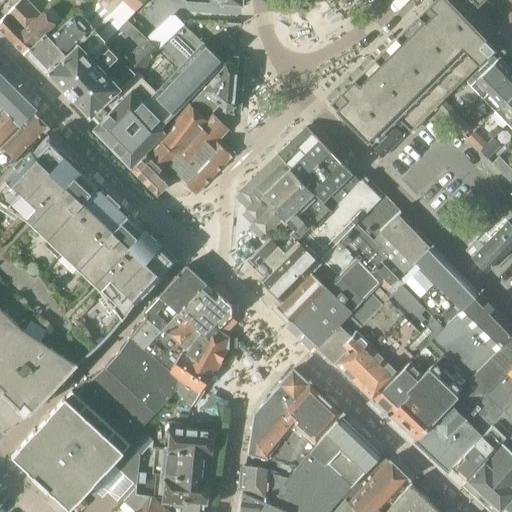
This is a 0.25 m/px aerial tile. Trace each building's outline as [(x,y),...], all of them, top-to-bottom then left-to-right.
[(0,0),(0,2),(2,0),(4,0),(13,7),(5,15),(22,31),(31,22),(45,11),(43,10),(40,13),(27,0),(0,0)] [(84,0),(90,6),(96,0),(95,0),(120,0),(133,11),(143,0),(84,0)] [(373,59),(329,103),(371,146),(398,119),(410,132),(436,106),(443,99),(494,49),(446,0),(432,0),(396,37),(395,37),(373,59)] [(55,23),(55,22),(59,18),(50,7),(45,12),(45,11),(31,22),(22,31),(5,15),(0,20),(0,31),(12,43),(22,54),(34,42),(55,23)] [(84,26),(88,23),(78,11),(48,36),(46,34),(56,24),(55,23),(34,42),(22,54),(23,55),(31,48),(34,52),(32,54),(48,72),(78,45),(91,33),(84,26)] [(503,34),(511,25),(511,22),(507,17),(496,27),(503,34)] [(166,18),(146,38),(148,40),(159,51),(160,50),(159,49),(183,25),(184,24),(177,18),(166,18)] [(111,111),(98,124),(93,129),(130,167),(131,169),(132,170),(165,133),(159,127),(224,62),(202,41),(201,42),(184,24),(183,25),(159,49),(160,50),(159,51),(148,40),(146,38),(127,20),(106,41),(105,44),(133,74),(119,89),(116,92),(123,98),(119,102),(116,103),(111,108),(111,111)] [(106,41),(93,29),(88,23),(84,26),(91,33),(78,45),(48,72),(49,73),(48,73),(64,90),(63,90),(72,99),(89,116),(116,91),(116,92),(119,89),(133,74),(105,44),(106,41)] [(238,57),(235,56),(232,56),(202,91),(219,105),(229,114),(231,114),(231,115),(232,115),(234,90),(238,57)] [(491,57),(466,81),(482,98),(488,93),(511,70),(499,58),(495,61),(491,57)] [(488,93),(482,98),(495,111),(500,105),(511,94),(511,71),(511,70),(488,93)] [(0,147),(33,113),(32,112),(35,109),(10,84),(0,74),(0,147)] [(212,113),(219,105),(202,91),(165,133),(132,170),(156,195),(159,193),(158,192),(171,179),(178,178),(192,192),(228,153),(213,139),(225,126),(212,113)] [(511,94),(500,105),(495,111),(507,124),(508,125),(511,120),(511,94)] [(443,99),(436,106),(454,125),(462,118),(443,99)] [(0,163),(5,168),(9,166),(9,167),(11,165),(12,165),(44,131),(47,127),(33,113),(0,147),(0,163)] [(462,118),(454,125),(464,136),(472,128),(462,118)] [(306,126),(277,155),(322,203),(352,173),(351,172),(349,169),(342,163),(338,166),(330,158),(334,154),(306,126)] [(403,135),(401,134),(396,129),(375,151),(381,157),(403,135)] [(479,151),(486,144),(474,132),(467,139),(479,151)] [(0,393),(1,392),(3,393),(17,405),(16,406),(18,407),(19,406),(19,405),(72,366),(73,367),(77,363),(76,362),(86,354),(87,354),(89,352),(99,343),(101,341),(110,331),(110,332),(112,329),(118,322),(118,323),(123,317),(122,316),(130,306),(131,306),(134,302),(133,300),(129,304),(123,292),(148,279),(149,280),(163,258),(168,250),(48,135),(0,185),(0,393)] [(488,160),(501,147),(494,140),(481,153),(488,160)] [(266,166),(240,191),(252,204),(246,209),(253,216),(255,219),(253,222),(265,235),(268,232),(283,218),(295,231),(303,239),(324,217),(351,190),(365,176),(360,181),(352,173),(322,203),(277,155),(266,166)] [(511,170),(511,169),(498,157),(491,164),(504,177),(511,170)] [(271,241),(252,261),(268,276),(264,281),(282,299),(280,302),(275,306),(276,307),(282,301),(305,276),(338,242),(351,228),(362,217),(384,194),(382,193),(376,187),(365,176),(351,190),(324,217),(303,239),(295,231),(278,247),(273,241),(272,240),(271,241)] [(331,280),(295,319),(319,342),(316,346),(318,347),(351,312),(357,307),(370,293),(376,287),(379,284),(386,291),(397,280),(382,264),(389,257),(371,240),(396,217),(396,216),(397,215),(400,211),(399,210),(397,208),(395,206),(384,194),(362,217),(351,228),(338,242),(351,256),(353,257),(351,258),(331,280)] [(396,217),(371,240),(389,257),(382,264),(397,280),(432,244),(431,244),(425,239),(421,234),(417,231),(414,234),(401,219),(397,215),(396,216),(396,217)] [(486,272),(511,245),(511,226),(507,221),(472,257),(486,272)] [(282,301),(276,307),(291,322),(295,319),(331,280),(351,258),(353,257),(351,256),(338,242),(305,276),(282,301)] [(397,280),(386,291),(390,295),(400,285),(443,327),(461,309),(478,292),(478,291),(477,292),(467,282),(442,256),(432,246),(433,245),(432,244),(397,280)] [(160,297),(143,316),(145,318),(145,319),(160,332),(163,328),(205,283),(198,277),(193,273),(186,266),(159,296),(160,297)] [(160,332),(144,349),(170,372),(180,356),(182,353),(185,349),(201,332),(208,339),(217,330),(216,330),(230,315),(230,305),(205,283),(163,328),(160,332)] [(351,312),(318,347),(334,363),(346,350),(348,338),(351,335),(368,318),(381,304),(387,298),(390,295),(386,291),(379,284),(376,287),(370,293),(357,307),(351,312)] [(346,350),(334,363),(351,380),(372,400),(424,346),(443,327),(400,285),(390,295),(387,298),(381,304),(368,318),(351,335),(348,338),(346,350)] [(424,346),(372,400),(388,415),(390,413),(409,395),(405,392),(416,380),(421,375),(423,373),(427,375),(444,358),(468,331),(479,319),(492,306),(479,293),(478,292),(461,309),(443,327),(424,346)] [(468,331),(444,358),(469,380),(497,351),(511,335),(511,326),(511,325),(492,306),(479,319),(468,331)] [(129,336),(129,337),(144,349),(160,332),(145,319),(144,320),(129,336)] [(180,356),(170,372),(179,379),(174,391),(175,390),(190,406),(212,372),(214,373),(216,369),(218,366),(227,349),(228,337),(217,330),(208,339),(201,332),(185,349),(182,353),(180,356)] [(418,440),(416,442),(447,470),(450,466),(451,467),(462,456),(488,429),(505,412),(486,394),(506,373),(511,366),(511,335),(497,351),(469,380),(449,405),(446,409),(418,439),(418,440)] [(128,339),(118,352),(167,399),(174,391),(179,379),(170,372),(144,349),(129,337),(128,339)] [(105,366),(105,367),(154,414),(167,399),(118,352),(116,354),(105,366)] [(409,395),(390,413),(418,439),(446,409),(449,405),(469,380),(444,358),(427,375),(423,373),(421,375),(416,380),(405,392),(409,395)] [(511,366),(506,373),(486,394),(505,412),(509,417),(501,425),(509,433),(511,430),(511,366)] [(90,378),(89,379),(141,429),(154,414),(105,367),(103,368),(90,378)] [(249,437),(247,454),(267,458),(271,460),(269,469),(268,472),(284,477),(287,478),(293,470),(315,445),(339,416),(342,413),(309,381),(307,383),(292,370),(253,413),(251,422),(250,430),(249,437)] [(74,388),(71,389),(128,444),(128,446),(139,457),(139,455),(140,456),(148,447),(152,448),(153,440),(140,429),(141,429),(89,379),(88,380),(79,385),(74,388)] [(12,453),(11,455),(13,457),(27,470),(26,470),(32,476),(34,479),(43,487),(46,489),(49,492),(52,494),(54,495),(66,507),(68,508),(75,501),(76,502),(78,499),(78,498),(83,492),(90,485),(91,485),(93,482),(98,476),(104,470),(105,470),(107,467),(110,464),(111,462),(119,454),(120,454),(123,451),(122,451),(128,444),(71,389),(70,391),(64,397),(64,396),(61,399),(17,447),(17,448),(12,453)] [(152,448),(152,449),(163,451),(164,451),(167,451),(166,452),(182,453),(209,456),(212,430),(211,430),(212,418),(202,417),(190,406),(175,390),(174,391),(167,399),(154,414),(141,429),(140,429),(153,440),(152,448)] [(462,456),(451,467),(466,481),(464,484),(487,457),(488,457),(488,456),(501,443),(509,433),(501,425),(509,417),(505,412),(488,429),(462,456)] [(284,495),(276,507),(282,510),(285,511),(329,511),(332,509),(333,507),(351,487),(374,461),(382,469),(351,500),(348,503),(347,503),(344,500),(333,511),(384,511),(411,483),(408,480),(409,479),(389,460),(388,461),(381,455),(381,454),(380,453),(379,454),(367,442),(351,428),(341,418),(342,416),(341,415),(343,413),(342,413),(339,416),(315,445),(293,470),(287,478),(287,479),(280,487),(285,489),(284,495)] [(487,457),(464,484),(495,511),(496,511),(498,510),(499,511),(500,511),(511,511),(511,430),(509,433),(501,443),(488,456),(488,457),(487,457)] [(119,454),(111,462),(130,478),(131,477),(134,480),(137,478),(139,457),(128,446),(128,444),(122,451),(123,451),(120,454),(119,454)] [(155,475),(155,477),(160,477),(163,478),(179,479),(179,478),(207,480),(209,456),(182,453),(166,452),(167,451),(164,451),(161,475),(155,475)] [(243,465),(241,491),(261,500),(276,507),(284,495),(285,489),(280,487),(287,479),(287,478),(284,477),(268,472),(269,469),(244,466),(243,465)] [(134,482),(120,497),(136,511),(134,511),(133,511),(168,511),(153,499),(135,498),(135,494),(137,478),(134,480),(131,477),(130,478),(134,482)] [(135,494),(135,498),(153,499),(161,500),(161,503),(177,504),(177,502),(184,502),(204,504),(204,503),(205,503),(207,480),(179,478),(179,479),(163,478),(160,477),(155,477),(153,496),(148,495),(148,496),(135,494)] [(432,511),(436,508),(412,485),(413,485),(411,483),(384,511),(432,511)] [(238,511),(285,511),(282,510),(276,507),(261,500),(241,491),(241,493),(240,498),(238,511)] [(161,500),(153,499),(168,511),(207,511),(203,511),(204,504),(184,502),(177,502),(177,504),(161,503),(161,500)]
